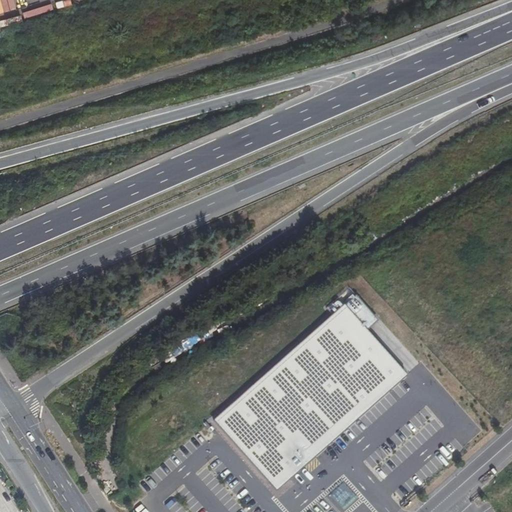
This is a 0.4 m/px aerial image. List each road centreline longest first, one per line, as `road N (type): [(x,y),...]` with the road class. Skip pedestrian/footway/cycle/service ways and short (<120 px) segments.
road 1 (trunk): [(14,405),(511,85)]
road 2 (trunk): [(511,26),(0,248)]
road 3 (trunk): [(0,295),(511,77)]
road 4 (trunk): [(511,12),(366,62),(0,163)]
road 5 (unclassified): [(391,0),(0,125)]
road 6 (secondary): [(84,511),(14,405)]
